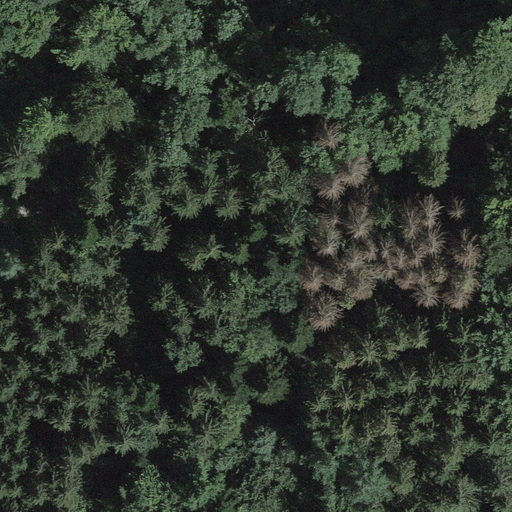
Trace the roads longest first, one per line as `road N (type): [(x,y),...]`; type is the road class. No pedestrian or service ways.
road 1 (track): [(0,222),(155,181),(265,182),(473,116)]
road 2 (track): [(473,116),(477,336),(511,457)]
